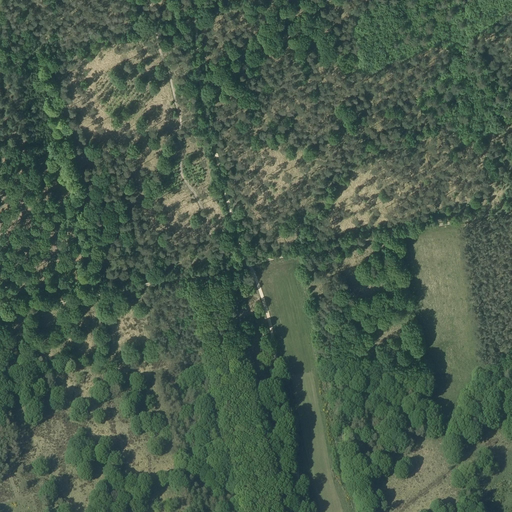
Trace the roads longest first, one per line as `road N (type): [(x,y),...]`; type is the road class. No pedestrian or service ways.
road 1 (track): [(196,0),(203,104),(270,326),(306,511)]
road 2 (track): [(511,209),(0,316)]
